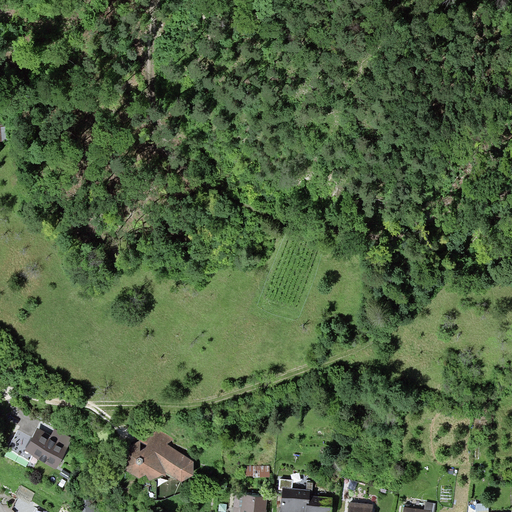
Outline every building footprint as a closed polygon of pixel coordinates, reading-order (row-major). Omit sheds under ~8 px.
[(22,85),(9,86),(9,97),(34,97),(33,71),(22,71),(22,85)] [(73,438),(54,429),(51,435),(37,428),(25,451),(31,454),(33,456),(57,469),(73,438)] [(139,442),(125,450),(125,466),(147,479),(164,470),(164,467),(180,476),(189,471),(190,461),(181,456),(177,458),(164,450),(164,446),(150,438),(145,446),(139,449),(139,442)] [(276,494),(281,495),(279,511),(305,511),(308,491),(308,490),(309,482),(306,481),(305,490),(290,488),(291,483),(278,482),(277,493),(281,493),(281,494),(276,494)] [(312,482),(309,482),(308,490),(308,491),(305,511),(328,511),(330,498),(307,496),(308,491),(311,491),(312,482)] [(241,511),(262,511),(264,496),(235,493),(234,509),(242,510),(241,511)] [(78,498),(78,508),(88,509),(88,506),(92,506),(92,499),(78,498)] [(428,511),(407,509),(408,499),(403,498),(401,507),(403,508),(401,511),(428,511)] [(348,503),(347,511),(370,511),(371,505),(348,503)]
